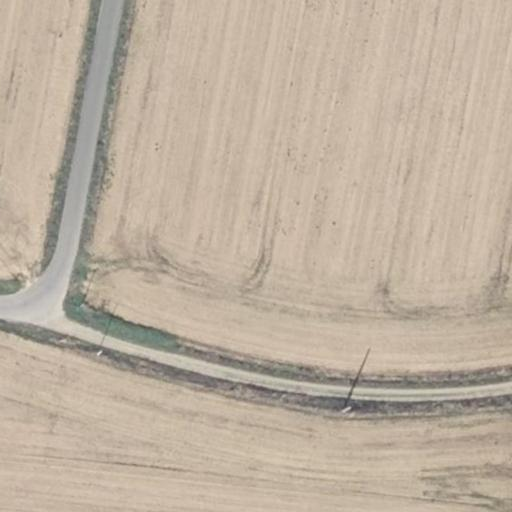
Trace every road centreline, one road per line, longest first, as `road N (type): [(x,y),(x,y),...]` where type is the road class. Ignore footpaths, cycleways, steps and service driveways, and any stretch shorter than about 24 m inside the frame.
road 1 (unclassified): [(29,319),(234,376),(358,397),(511,388)]
road 2 (unclassified): [(29,319),(54,288),(107,0)]
